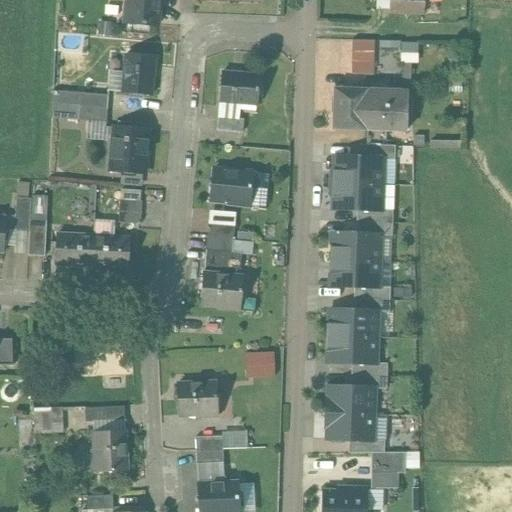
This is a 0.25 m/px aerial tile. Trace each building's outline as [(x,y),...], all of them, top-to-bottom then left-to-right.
[(163,0),(130,0),(129,22),(162,25),(163,0)] [(389,0),(389,13),(424,14),(424,0),(389,0)] [(424,0),(424,14),(441,14),(440,0),(424,0)] [(379,67),(402,67),(403,40),(379,39),(379,67)] [(374,44),(351,44),(350,74),(374,74),(374,44)] [(154,60),(125,57),(123,77),(130,78),(128,94),(151,96),(154,60)] [(254,76),(218,73),(215,103),(237,105),(237,100),(252,101),(254,76)] [(406,101),(367,100),(367,91),(335,90),(334,129),(405,132),(406,101)] [(109,97),(52,93),(52,104),(108,109),(109,97)] [(108,109),(52,104),(51,119),(107,124),(108,109)] [(240,117),(214,115),(213,129),(239,131),(240,117)] [(149,134),(115,130),(111,170),(122,171),(143,173),(146,174),(149,134)] [(383,159),(335,157),(334,183),(382,185),(383,159)] [(252,173),(213,169),(211,201),(227,202),(227,205),(249,207),(252,173)] [(141,187),(143,173),(122,171),(121,185),(141,187)] [(382,185),(334,183),(333,210),(381,211),(382,185)] [(31,220),(32,200),(15,199),(14,229),(30,230),(31,220)] [(32,200),(31,220),(46,221),(47,201),(32,200)] [(139,202),(118,201),(117,224),(137,225),(139,202)] [(210,211),(209,223),(235,225),(236,213),(210,211)] [(45,256),(46,221),(31,220),(30,230),(29,255),(45,256)] [(207,237),(233,239),(235,225),(209,223),(207,237)] [(94,236),(55,234),(54,262),(77,263),(77,259),(92,260),(94,236)] [(380,235),(332,234),(331,260),(379,261),(380,235)] [(128,238),(94,236),(92,260),(102,260),(101,266),(126,268),(128,238)] [(233,242),(233,239),(207,237),(205,266),(240,269),(241,253),(232,253),(233,242)] [(253,243),(233,242),(232,253),(241,253),(253,254),(253,243)] [(379,261),(331,260),(330,286),(354,287),(378,288),(378,287),(379,261)] [(243,277),(204,273),(201,305),(218,306),(218,308),(240,310),(243,277)] [(378,288),(354,287),(354,299),(390,300),(390,287),(378,287),(378,288)] [(390,300),(354,299),(353,311),(377,312),(377,313),(389,313),(390,300)] [(353,311),(329,310),(328,336),(376,338),(377,313),(377,312),(353,311)] [(376,338),(328,336),(327,363),(352,364),(375,364),(376,363),(376,338)] [(12,339),(0,339),(0,366),(13,366),(12,339)] [(274,353),(244,353),(245,378),(275,378),(274,353)] [(375,364),(352,364),(351,375),(387,377),(387,364),(376,363),(375,364)] [(387,377),(351,375),(351,388),(374,388),(374,389),(386,390),(387,377)] [(216,382),(178,384),(179,416),(196,415),(196,417),(218,416),(216,382)] [(351,388),(328,387),(328,407),(326,407),(326,413),(373,415),(374,389),(374,388),(351,388)] [(125,406),(85,408),(85,422),(93,422),(94,433),(126,432),(125,406)] [(64,409),(55,410),(56,418),(35,419),(36,435),(65,434),(64,409)] [(56,418),(55,410),(35,410),(35,419),(56,418)] [(373,415),(326,413),(325,419),(327,420),(327,439),(349,440),(372,441),(373,440),(373,415)] [(126,432),(94,433),(94,450),(92,450),(93,472),(100,472),(101,482),(119,481),(119,471),(127,471),(126,432)] [(222,436),(223,450),(247,449),(246,434),(222,436)] [(196,452),(223,450),(222,436),(196,437),(196,452)] [(385,441),(373,440),(372,441),(349,440),(348,453),(371,453),(384,453),(385,441)] [(223,450),(196,452),(199,485),(225,483),(223,450)] [(405,453),(389,453),(384,453),(371,453),(371,473),(398,473),(405,473),(405,453)] [(398,473),(371,473),(371,489),(398,488),(398,473)] [(225,483),(199,485),(200,511),(239,511),(238,482),(225,483)] [(366,511),(367,487),(344,487),(344,492),(323,491),(322,511),(366,511)] [(113,495),(87,496),(88,510),(113,509),(113,495)]
